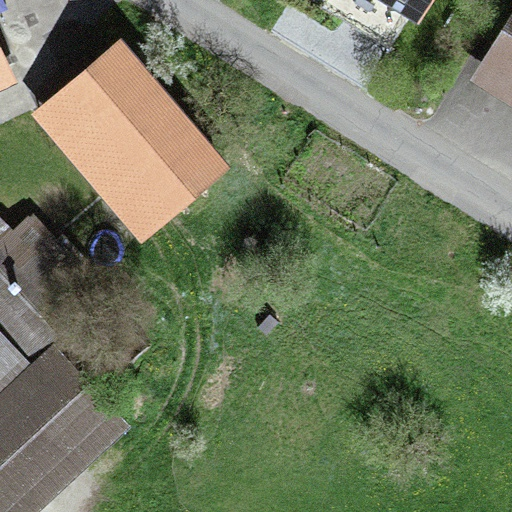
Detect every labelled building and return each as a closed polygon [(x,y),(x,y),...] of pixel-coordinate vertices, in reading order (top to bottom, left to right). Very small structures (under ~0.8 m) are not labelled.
[(366,0),(411,29),(429,0),(366,0)] [(511,22),(471,89),(511,114),(511,22)] [(0,92),(14,86),(0,59),(0,92)] [(83,74),(0,131),(0,190),(35,241),(146,164),(83,74)] [(0,334),(30,366),(89,312),(19,238),(8,249),(0,241),(0,334)] [(0,406),(25,385),(0,356),(0,406)] [(25,385),(0,406),(0,511),(33,511),(118,439),(51,363),(25,385)]
